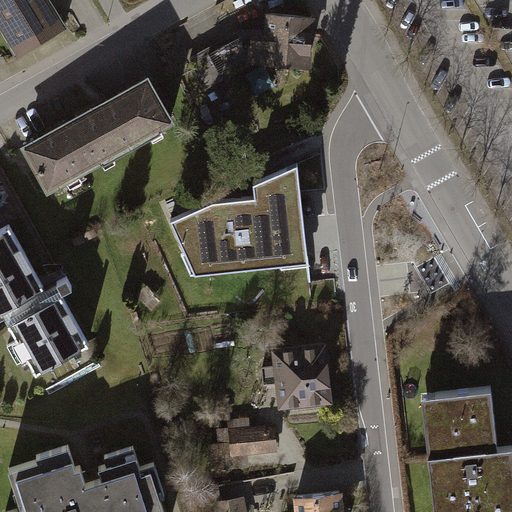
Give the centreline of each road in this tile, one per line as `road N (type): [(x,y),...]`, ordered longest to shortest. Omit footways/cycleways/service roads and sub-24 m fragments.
road 1 (residential): [(398,106),(353,134),(342,158),(383,511)]
road 2 (residential): [(197,0),(0,108)]
road 3 (residential): [(398,106),(511,300)]
road 4 (residential): [(336,0),(398,106)]
